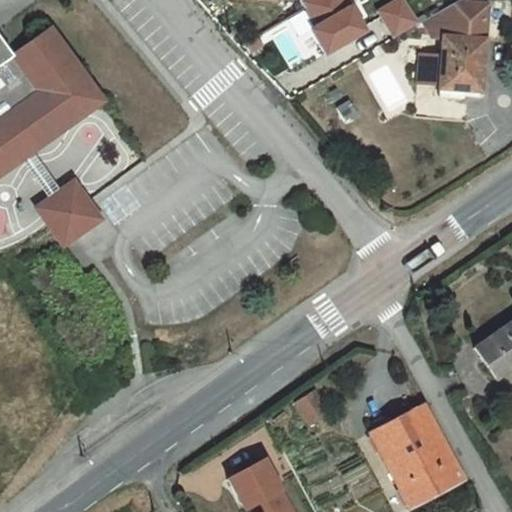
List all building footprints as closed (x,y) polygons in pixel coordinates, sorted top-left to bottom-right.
[(252,9),(252,0),(214,0),(213,32),(251,34),(252,9)] [(301,0),(326,52),(367,33),(351,0),(301,0)] [(396,35),(420,22),(407,0),(400,0),(382,10),(396,35)] [(270,10),(252,9),(251,34),(269,35),(270,10)] [(460,136),(465,89),(471,45),(463,31),(406,65),(416,82),(428,84),(426,102),(422,127),(421,131),(420,140),(445,143),(446,134),(460,136)] [(0,173),(11,166),(7,160),(14,155),(27,146),(33,142),(37,148),(66,128),(61,122),(95,98),(50,32),(11,59),(0,42),(0,173)] [(426,102),(404,99),(401,124),(422,127),(426,102)] [(33,210),(59,247),(82,232),(69,213),(83,203),(70,185),(59,193),(27,146),(14,155),(46,201),(33,210)] [(69,213),(82,232),(96,222),(84,204),(83,203),(69,213)] [(511,402),(511,354),(466,389),(490,419),(511,402)] [(316,392),(297,398),(305,422),(324,416),(316,392)] [(312,427),(295,438),(309,458),(325,446),(312,427)] [(416,436),(363,467),(390,511),(455,511),(460,509),(416,436)] [(268,511),(263,502),(245,511),(268,511)]
